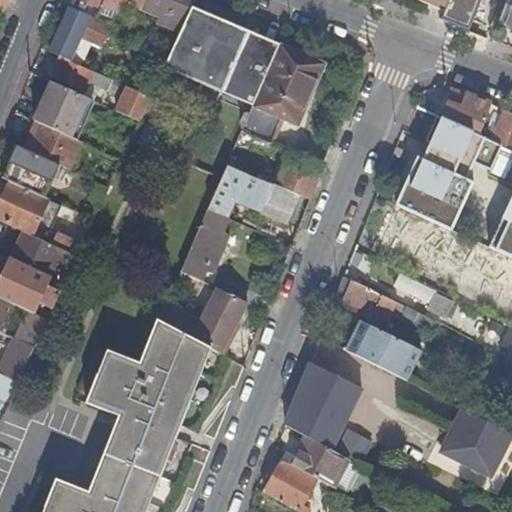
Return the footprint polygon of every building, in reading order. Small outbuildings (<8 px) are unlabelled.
[(100,0),(78,0),(79,0),(97,8),(100,0)] [(104,0),(96,19),(102,22),(108,25),(119,3),(143,12),(148,0),(104,0)] [(157,24),(180,35),(189,14),(192,9),(196,0),(195,0),(148,0),(143,12),(159,19),(157,24)] [(446,6),(430,0),(416,0),(444,11),(446,6)] [(511,0),(507,0),(499,21),(498,23),(511,28),(511,0)] [(93,42),(102,22),(96,19),(69,7),(48,52),(60,58),(68,61),(71,55),(80,36),(86,39),(93,42)] [(234,27),(192,9),(189,14),(232,32),(234,27)] [(165,68),(252,106),(277,51),(246,38),(248,33),(234,27),(232,32),(189,14),(180,35),(171,54),(165,68)] [(246,38),(277,51),(279,46),(248,33),(246,38)] [(93,42),(86,39),(80,36),(71,55),(84,61),(93,42)] [(282,120),(292,124),(309,85),(313,87),(323,65),(279,46),(277,51),(252,106),(241,132),(271,144),(282,120)] [(160,48),(152,67),(163,72),(165,68),(171,54),(160,48)] [(68,61),(60,58),(54,71),(51,77),(85,93),(89,83),(94,73),(68,61)] [(94,73),(89,83),(99,88),(101,83),(104,78),(94,73)] [(122,98),(115,113),(139,124),(150,99),(104,78),(101,83),(110,87),(107,92),(122,98)] [(75,141),(92,102),(83,98),(51,83),(44,99),(51,102),(40,125),(75,141)] [(85,93),(83,98),(92,102),(99,88),(89,83),(85,93)] [(309,85),(292,124),(297,126),(313,87),(309,85)] [(447,105),(452,89),(448,87),(442,102),(447,105)] [(459,125),(470,96),(452,89),(447,105),(442,117),(453,122),(459,125)] [(480,131),(491,105),(470,96),(459,125),(461,126),(485,137),(486,134),(480,131)] [(44,99),(33,122),(35,123),(40,125),(51,102),(44,99)] [(486,134),(485,137),(502,145),(506,146),(511,130),(511,114),(504,111),(493,137),(486,134)] [(35,123),(23,151),(61,168),(67,171),(80,144),(75,141),(40,125),(35,123)] [(18,148),(4,180),(10,183),(37,195),(44,181),(47,174),(56,178),(61,168),(23,151),(18,148)] [(287,156),(275,185),(301,196),(310,200),(317,184),(324,166),(284,150),(282,154),(287,156)] [(416,160),(409,176),(463,201),(470,186),(416,160)] [(259,213),(287,225),(301,196),(275,185),(227,164),(206,211),(229,220),(237,202),(259,212),(259,213)] [(47,174),(44,181),(53,185),(56,178),(47,174)] [(452,225),(463,201),(409,176),(398,199),(452,225)] [(31,237),(48,201),(37,195),(10,183),(0,203),(0,222),(23,233),(31,237)] [(84,201),(100,209),(109,190),(93,183),(84,201)] [(449,231),(452,225),(398,199),(394,206),(396,207),(449,231)] [(511,259),(449,231),(396,207),(377,247),(451,281),(461,286),(465,276),(511,296),(511,259)] [(224,232),(229,220),(206,211),(180,272),(202,282),(210,265),(216,267),(230,235),(224,232)] [(23,233),(0,281),(0,299),(13,305),(33,315),(38,304),(51,310),(59,294),(46,288),(55,267),(70,274),(77,259),(55,248),(31,237),(23,233)] [(59,240),(55,248),(77,259),(82,250),(59,240)] [(388,322),(397,303),(344,277),(339,290),(332,307),(338,310),(340,306),(359,315),(366,299),(372,302),(368,312),(388,322)] [(451,281),(444,295),(454,300),(461,286),(451,281)] [(239,287),(235,298),(246,303),(266,312),(270,302),(239,287)] [(165,305),(158,322),(212,351),(223,357),(231,342),(228,341),(235,325),(246,303),(235,298),(217,289),(200,324),(165,305)] [(0,332),(13,305),(0,299),(0,332)] [(436,331),(439,324),(405,307),(399,320),(428,334),(430,328),(436,331)] [(358,320),(344,350),(405,380),(420,351),(358,320)] [(35,349),(36,349),(45,329),(30,322),(21,342),(35,349)] [(148,511),(182,428),(212,351),(158,322),(141,365),(107,352),(86,405),(120,418),(89,496),(56,483),(43,511),(148,511)] [(228,341),(231,342),(238,326),(235,325),(228,341)] [(0,339),(11,345),(14,339),(0,332),(0,339)] [(8,368),(4,377),(17,383),(35,349),(21,342),(14,339),(11,345),(18,349),(13,358),(8,368)] [(11,345),(6,355),(13,358),(18,349),(11,345)] [(8,368),(13,358),(6,355),(5,354),(1,364),(8,368)] [(307,437),(331,450),(361,388),(310,363),(308,369),(286,426),(307,437)] [(0,428),(20,384),(17,383),(4,377),(0,374),(0,428)] [(355,430),(371,401),(361,396),(345,424),(355,430)] [(494,478),(511,441),(511,433),(495,425),(466,411),(444,454),(494,478)] [(348,431),(338,451),(360,462),(370,442),(348,431)] [(333,488),(349,459),(331,450),(307,437),(292,466),(317,480),(333,488)] [(296,511),(311,511),(302,507),(317,480),(281,461),(263,493),(296,511)]
